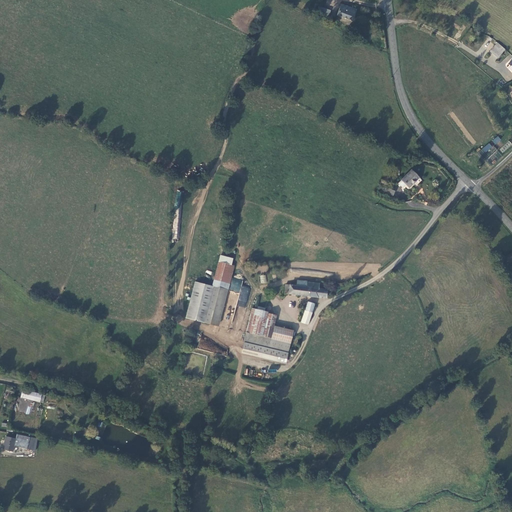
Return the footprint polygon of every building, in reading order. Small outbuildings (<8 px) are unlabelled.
[(352,21),(356,10),(341,4),(337,15),(352,21)] [(329,16),(331,11),(319,6),(317,12),(329,16)] [(494,45),(501,52),(504,49),(497,43),(494,45)] [(494,45),(490,51),(496,57),(501,52),(494,45)] [(498,136),(492,141),(495,145),(501,140),(498,136)] [(511,143),(508,141),(503,147),(507,150),(511,143)] [(477,153),(481,157),(492,147),(489,143),(477,153)] [(406,185),(409,188),(419,177),(411,170),(401,180),(406,185)] [(385,193),(392,196),(395,191),(387,188),(385,193)] [(220,256),(219,262),(231,265),(233,259),(220,256)] [(204,323),(215,325),(231,265),(219,262),(212,286),(214,286),(204,323)] [(240,292),(237,306),(246,307),(250,288),(242,286),(243,280),(232,278),(230,290),(240,292)] [(285,293),(326,298),(327,289),(319,288),(319,283),(307,282),(307,281),(297,280),(296,286),(285,284),(285,293)] [(212,286),(196,282),(186,318),(204,323),(214,286),(212,286)] [(305,310),(312,312),(314,304),(308,302),(305,310)] [(242,349),(286,359),(293,331),(274,326),(276,315),(267,313),(268,312),(252,308),(242,349)] [(308,325),(312,312),(305,310),(301,323),(308,325)] [(200,339),(198,348),(218,353),(218,350),(217,350),(218,346),(210,344),(210,345),(205,343),(205,340),(200,339)] [(40,402),(41,394),(22,390),(20,397),(40,402)] [(24,406),(27,407),(25,414),(29,415),(32,403),(25,401),(24,406)] [(16,439),(14,446),(27,449),(30,437),(17,434),(16,439)] [(14,446),(16,439),(6,436),(3,449),(12,452),(14,446)]
